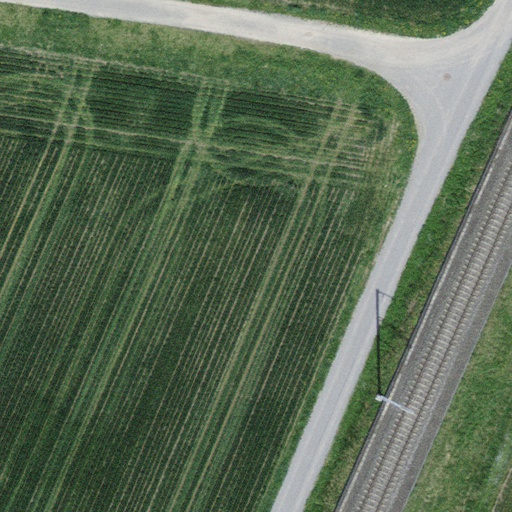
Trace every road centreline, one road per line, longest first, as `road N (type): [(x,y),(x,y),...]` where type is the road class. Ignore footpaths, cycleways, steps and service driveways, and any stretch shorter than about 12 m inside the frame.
road 1 (track): [(263,511),(456,63)]
road 2 (track): [(65,0),(456,63)]
